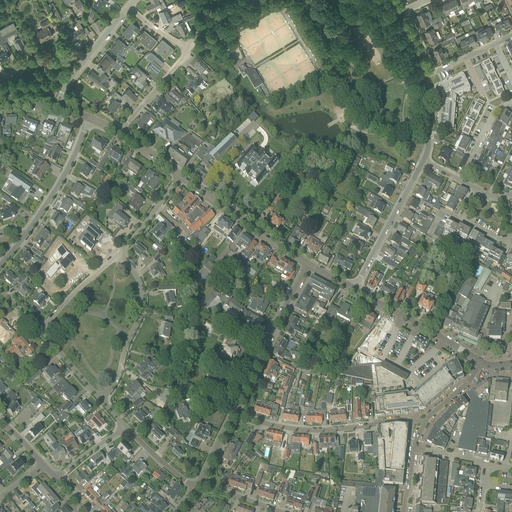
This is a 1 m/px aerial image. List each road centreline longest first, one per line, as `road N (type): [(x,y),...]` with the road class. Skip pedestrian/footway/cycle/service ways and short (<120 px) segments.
road 1 (unclassified): [(424,422),(296,429),(231,412)]
road 2 (unclassified): [(119,132),(184,56),(181,45),(128,7)]
road 3 (unclassified): [(231,412),(308,264)]
road 4 (unclassified): [(117,255),(139,283),(141,307),(114,384),(100,399)]
road 5 (tertiary): [(308,264),(180,175)]
road 6 (tertiary): [(480,361),(353,289)]
road 7 (unclassified): [(353,289),(423,161)]
road 8 (unclassified): [(23,236),(59,184),(89,118)]
